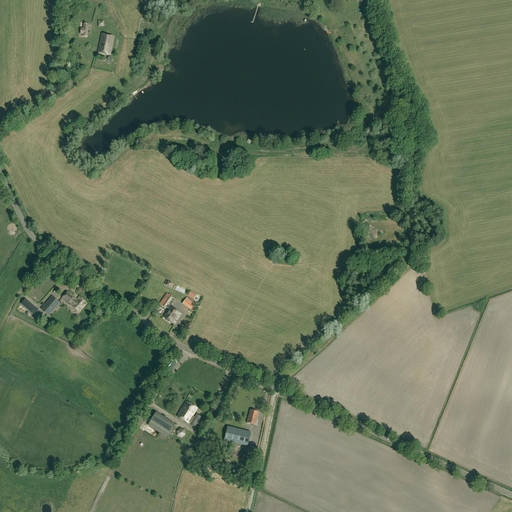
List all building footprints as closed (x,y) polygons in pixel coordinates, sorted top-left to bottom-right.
[(101,34),(97,52),(109,55),(114,36),(101,34)] [(67,292),(62,298),(79,313),(87,303),(79,297),(77,300),(67,292)] [(173,298),(172,298),(169,295),(162,305),(165,308),(166,307),(169,309),(171,307),(168,305),(173,298)] [(51,297),(44,306),(45,306),(43,309),(49,314),(51,311),(52,312),(59,304),(51,297)] [(41,312),(26,299),(21,304),(37,317),(41,312)] [(190,309),(193,304),(186,299),(183,303),(190,309)] [(179,313),(171,307),(169,309),(163,317),(171,323),(179,313)] [(192,416),(194,413),(197,408),(186,401),(177,417),(188,423),(189,422),(191,424),(195,418),(192,416)] [(250,410),(249,417),(248,417),(247,423),(255,425),(257,419),(256,419),(258,412),(250,410)] [(203,418),(197,414),(195,418),(191,424),(197,427),(203,418)] [(151,425),(170,437),(176,428),(157,415),(151,425)] [(251,432),(228,426),(224,441),(247,446),(251,432)] [(185,430),(180,428),(176,431),(177,436),(182,438),(186,435),(185,430)]
